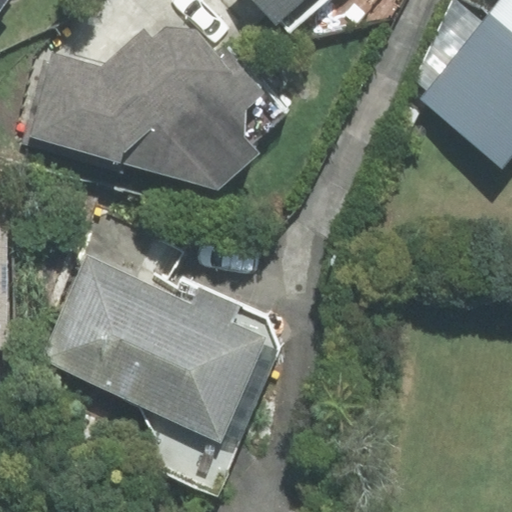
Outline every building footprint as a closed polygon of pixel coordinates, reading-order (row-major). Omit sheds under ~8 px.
[(255,0),(276,24),(281,20),(290,31),(325,0),(255,0)] [(511,33),(511,0),(501,0),(489,15),(511,33)] [(511,151),(511,33),(489,15),(420,99),(501,165),(511,151)] [(213,50),(196,31),(166,26),(151,39),(142,29),(101,66),(54,53),(31,138),(218,188),(260,152),(253,144),(291,112),(227,38),(213,50)] [(0,340),(19,341),(19,219),(0,219),(0,340)] [(190,304),(87,257),(40,359),(135,402),(167,474),(219,495),(279,351),(266,316),(199,286),(190,304)]
